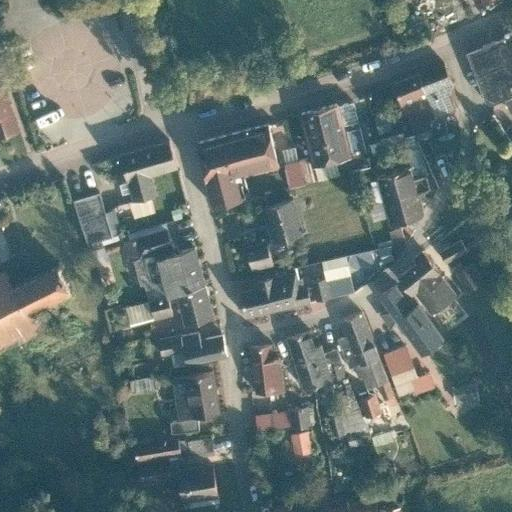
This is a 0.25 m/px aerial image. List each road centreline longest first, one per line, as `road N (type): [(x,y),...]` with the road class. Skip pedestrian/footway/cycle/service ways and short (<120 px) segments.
road 1 (residential): [(232,342),(328,315),(404,263),(466,150),(469,104),(454,44)]
road 2 (residential): [(179,121),(454,44)]
road 3 (residential): [(232,342),(179,121)]
road 4 (residential): [(253,511),(232,342)]
road 5 (residential): [(0,175),(159,124)]
road 6 (residential): [(132,0),(159,124)]
